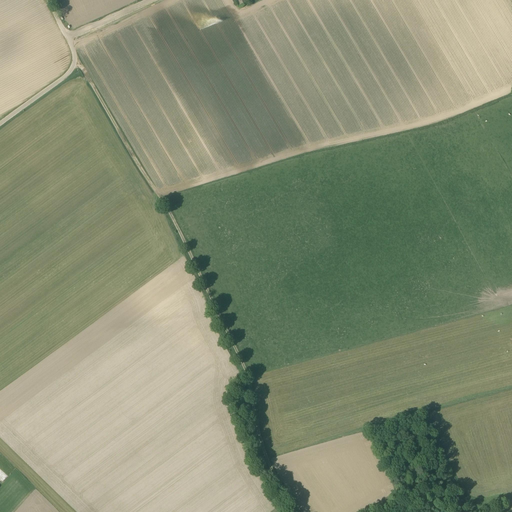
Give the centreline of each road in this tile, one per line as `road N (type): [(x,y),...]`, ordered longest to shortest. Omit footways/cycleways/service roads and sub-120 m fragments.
road 1 (track): [(299,511),(273,477),(251,384),(182,239),(76,62)]
road 2 (unclassified): [(0,122),(76,62),(50,0)]
